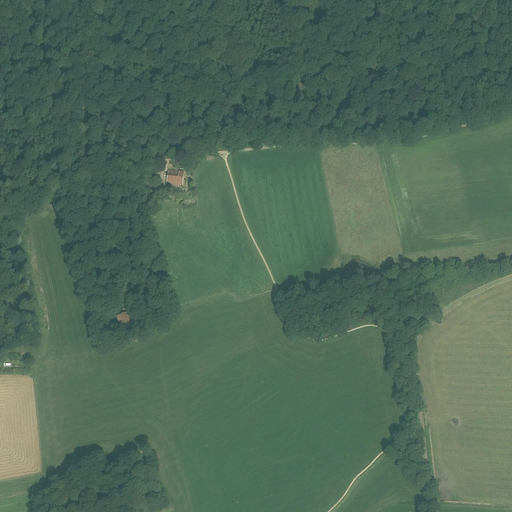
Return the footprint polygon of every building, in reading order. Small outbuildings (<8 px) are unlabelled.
[(167,184),(183,185),(184,169),(179,168),(179,172),(168,171),(167,184)] [(151,178),(159,179),(159,171),(152,170),(151,178)] [(149,199),(146,186),(137,188),(139,201),(149,199)] [(130,312),(127,313),(120,315),(120,316),(117,317),(120,325),(132,320),(130,312)] [(146,324),(142,314),(134,317),(137,327),(146,324)]
